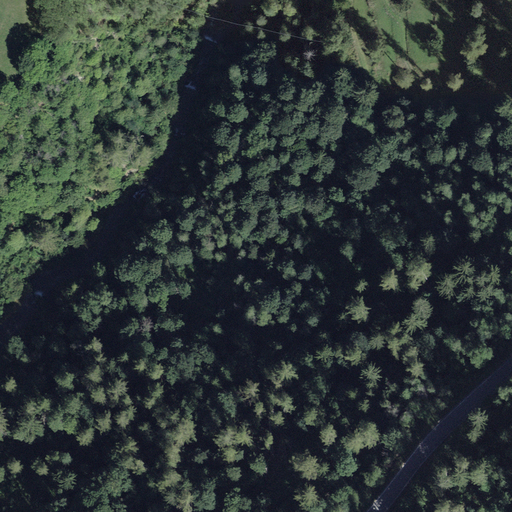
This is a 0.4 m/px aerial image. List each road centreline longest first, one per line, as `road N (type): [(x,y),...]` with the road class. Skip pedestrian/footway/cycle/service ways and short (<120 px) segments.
road 1 (tertiary): [(374,511),(429,443),(511,362)]
road 2 (track): [(307,0),(302,31),(284,50),(258,0)]
